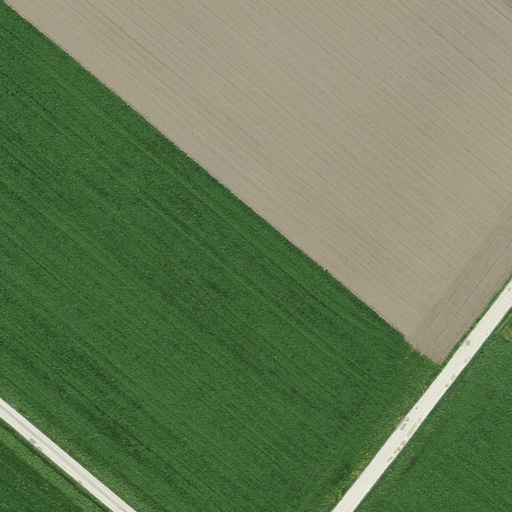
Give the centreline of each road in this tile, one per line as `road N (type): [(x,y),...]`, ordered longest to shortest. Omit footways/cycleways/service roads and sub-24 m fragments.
road 1 (unclassified): [(342,511),(511,293)]
road 2 (track): [(125,511),(0,407)]
